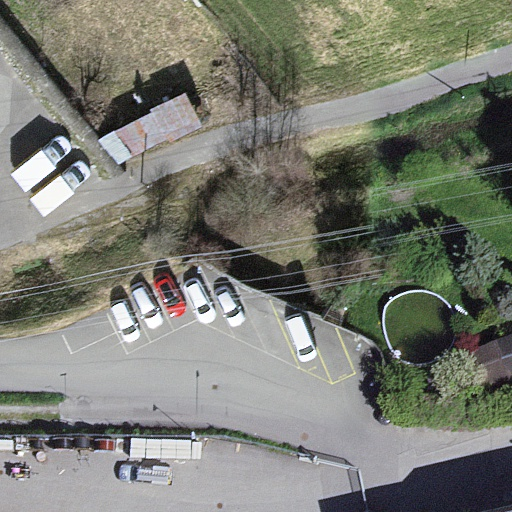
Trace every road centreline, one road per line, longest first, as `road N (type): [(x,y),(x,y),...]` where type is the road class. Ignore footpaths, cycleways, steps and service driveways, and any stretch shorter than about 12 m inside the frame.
road 1 (unclassified): [(0,397),(395,451),(511,446)]
road 2 (track): [(395,451),(0,467)]
